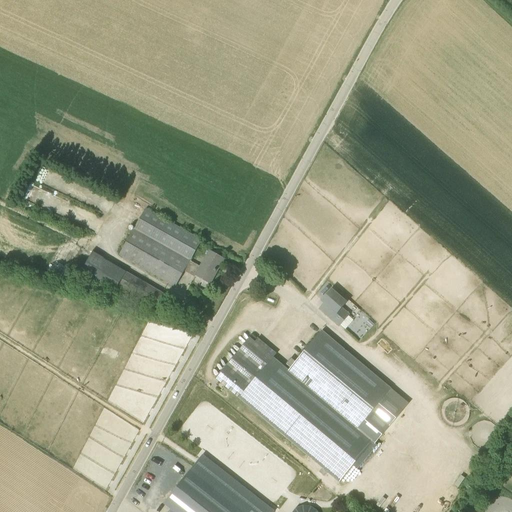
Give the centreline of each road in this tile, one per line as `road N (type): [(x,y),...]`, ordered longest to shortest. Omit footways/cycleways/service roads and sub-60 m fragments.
road 1 (tertiary): [(111,511),(392,0)]
road 2 (unknown): [(247,262),(419,405),(420,442),(387,493)]
